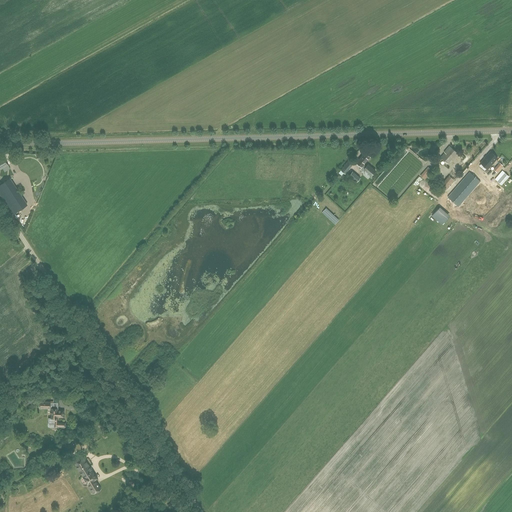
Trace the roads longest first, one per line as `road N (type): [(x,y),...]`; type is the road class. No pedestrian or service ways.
road 1 (tertiary): [(511,130),(50,143),(0,136)]
road 2 (unclassified): [(200,511),(0,203)]
